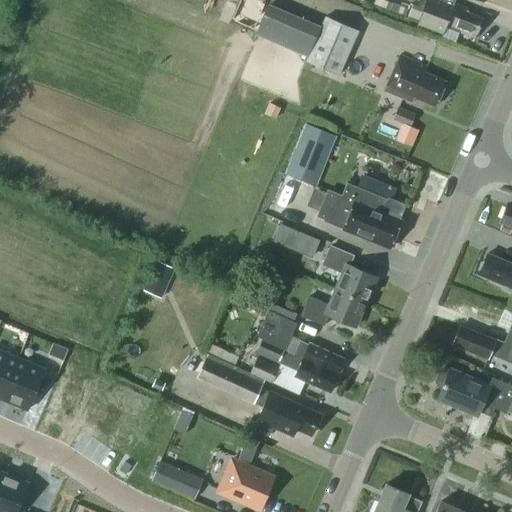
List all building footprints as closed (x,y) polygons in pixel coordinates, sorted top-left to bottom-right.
[(417,25),(420,26),(445,34),(447,28),(476,38),(483,17),(467,12),(468,8),(454,3),(453,6),(437,0),(429,0),(426,9),(412,4),(407,19),(418,23),(417,25)] [(326,16),(306,62),(339,76),(359,30),(326,16)] [(426,72),(428,67),(400,54),(385,90),(413,102),(415,96),(435,105),(446,81),(426,72)] [(415,114),(398,107),(394,119),(410,126),(415,114)] [(410,147),(417,129),(400,122),(393,141),(410,147)] [(287,174),(315,186),(335,135),(307,124),(287,174)] [(390,248),(402,220),(400,219),(406,204),(389,197),(388,200),(347,183),(342,194),(328,188),(317,214),(318,215),(317,216),(324,219),(324,220),(343,228),(342,228),(390,248)] [(511,205),(507,203),(500,220),(511,225),(511,205)] [(281,223),(274,241),(312,256),(319,239),(281,223)] [(343,272),(336,289),(367,302),(368,300),(366,299),(376,276),(350,266),(354,255),(331,245),(323,264),(343,272)] [(511,262),(487,253),(485,260),(481,260),(478,268),(480,271),(478,274),(505,285),(505,288),(511,291),(511,290),(511,262)] [(157,260),(150,276),(168,284),(175,268),(157,260)] [(236,288),(232,297),(242,302),(246,293),(236,288)] [(325,324),(329,314),(355,325),(365,302),(366,303),(367,302),(336,289),(330,305),(309,296),(302,315),(325,324)] [(337,381),(335,379),(338,373),(336,373),(343,357),(310,343),(308,347),(299,343),(294,353),(285,349),(296,322),(268,310),(257,335),(263,338),(257,352),(298,371),(295,376),(329,391),(331,387),(335,386),(337,381)] [(488,358),(490,353),(511,361),(511,328),(509,328),(503,343),(496,340),(496,339),(475,331),(475,333),(459,326),(453,342),(468,348),(467,350),(488,358)] [(53,342),(48,354),(63,360),(68,349),(53,342)] [(0,349),(0,398),(2,399),(19,357),(0,349)] [(19,357),(2,399),(27,410),(45,368),(19,357)] [(261,388),(263,383),(206,358),(197,377),(262,406),(256,419),(293,436),(296,427),(311,434),(319,416),(304,409),(305,408),(269,392),(261,388)] [(250,372),(272,382),(279,368),(257,358),(250,372)] [(507,409),(511,396),(511,382),(493,374),(492,377),(491,377),(488,385),(449,369),(449,370),(444,368),(440,368),(435,379),(437,384),(442,386),(437,397),(476,414),(478,410),(490,415),(493,407),(506,412),(507,409)] [(246,439),(238,458),(249,463),(257,444),(246,439)] [(232,459),(219,491),(260,508),(273,477),(232,459)] [(195,498),(203,478),(187,472),(160,460),(151,480),(179,492),(195,498)] [(1,470),(0,471),(0,511),(15,511),(28,481),(1,470)] [(417,511),(422,501),(409,495),(410,494),(386,483),(373,511),(417,511)] [(463,511),(464,511),(441,500),(435,511),(463,511)] [(90,511),(92,509),(75,503),(71,511),(90,511)]
